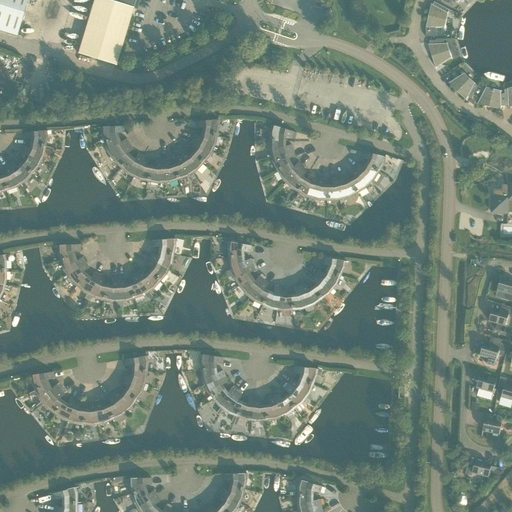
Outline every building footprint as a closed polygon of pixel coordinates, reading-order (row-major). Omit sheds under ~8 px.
[(27,0),(0,0),(0,30),(17,35),(27,0)] [(93,0),(77,53),(116,65),(133,7),(135,0),(93,0)] [(433,4),(431,4),(426,28),(445,27),(448,12),(445,11),(447,8),(435,2),(433,4)] [(445,43),(444,39),(430,40),(430,44),(428,44),(436,67),(452,57),(447,43),(445,43)] [(475,83),(464,73),(448,83),(466,100),(468,96),(471,98),(475,89),(477,85),(475,83)] [(504,106),(504,93),(501,94),(501,90),(486,87),(477,103),(501,109),(501,106),(504,106)] [(202,132),(217,135),(219,126),(218,119),(196,121),(196,127),(203,127),(202,132)] [(269,131),(269,141),(284,141),(284,136),(291,138),(293,131),(271,125),(268,125),(267,127),(270,128),(269,131)] [(104,142),(118,137),(117,133),(124,132),(123,126),(100,127),(101,133),(103,140),(100,141),(101,144),(104,143),(104,142)] [(31,138),(31,143),(45,146),(47,137),(47,134),(51,134),(51,130),(47,131),(47,130),(24,132),(24,138),(31,138)] [(215,144),(217,135),(202,132),(201,137),(195,134),(192,139),(212,150),(216,151),(217,149),(214,147),(215,144)] [(120,142),(118,137),(104,142),(104,143),(107,151),(110,156),(129,144),(126,138),(120,142)] [(210,155),(212,150),(192,139),(189,145),(195,148),(192,152),(203,162),(210,155)] [(267,154),(267,157),(293,150),(291,144),(284,146),(284,141),(269,141),(269,150),(270,153),(267,154)] [(45,146),(31,143),(30,148),(23,145),(20,151),(43,162),(44,162),(45,159),(42,158),(43,155),(45,146)] [(119,171),(121,168),(121,167),(131,156),(127,153),(133,149),(129,144),(110,156),(114,161),(119,166),(117,169),(119,171)] [(197,169),(203,162),(192,152),(189,156),(185,150),(180,154),(194,176),(197,174),(195,171),(197,169)] [(272,162),(277,170),(290,163),(287,158),(294,157),(293,150),(267,157),(268,160),(271,159),(272,162)] [(42,164),(43,162),(20,151),(17,156),(24,159),(21,163),(35,176),(37,174),(34,171),(38,166),(40,163),(42,164)] [(365,164),(378,171),(383,163),(385,157),(363,151),(361,157),(368,159),(365,164)] [(128,174),(133,176),(143,156),(138,153),(134,160),(131,156),(121,167),(121,168),(128,174)] [(192,177),(194,176),(180,154),(174,157),(178,163),(173,165),(178,179),(187,176),(190,174),(192,177)] [(139,179),(148,181),(151,166),(146,165),(149,159),(143,156),(133,176),(134,177),(131,182),(134,183),(136,178),(139,179)] [(169,182),(178,179),(173,165),(169,166),(168,159),(162,160),(163,182),(164,182),(169,182)] [(164,187),(164,182),(163,182),(162,160),(155,160),(156,167),(151,166),(148,181),(157,183),(161,183),(161,187),(164,187)] [(35,176),(21,163),(17,167),(13,161),(8,165),(21,184),(26,180),(30,175),(33,178),(35,176)] [(286,183),(302,167),(298,162),(292,167),(290,163),(277,170),(281,178),(284,181),(281,183),(283,185),(286,183)] [(374,179),(378,171),(365,164),(363,168),(358,163),(353,167),(369,184),(374,179)] [(21,184),(8,165),(3,168),(7,174),(2,176),(7,190),(16,187),(21,184)] [(307,171),(302,167),(286,183),(290,187),(298,192),(306,179),(301,176),(307,171)] [(354,177),(349,179),(357,193),(357,192),(365,188),(369,184),(353,167),(349,172),(354,177)] [(312,198),(318,176),(312,174),(310,181),(306,179),(298,192),(306,197),(309,197),(308,201),(312,202),(313,199),(312,198)] [(357,193),(349,179),(345,182),(343,175),(337,176),(343,199),(348,197),(355,194),(356,197),(359,195),(357,192),(357,193)] [(327,200),(327,185),(322,185),(324,178),(318,176),(312,198),(313,199),(318,200),(324,200),(324,203),(328,203),(328,200),(327,200)] [(343,199),(337,176),(331,178),(332,185),(327,185),(327,200),(328,200),(337,200),(339,199),(341,204),(344,204),(343,199)] [(509,185),(503,185),(503,196),(493,196),(492,212),(508,213),(508,211),(511,210),(511,183),(509,183),(509,185)] [(158,251),(173,254),(175,245),(175,243),(180,243),(180,238),(175,239),(152,240),(152,247),(160,246),(158,251)] [(227,248),(228,257),(243,256),(243,251),(250,252),(251,245),(228,241),(227,248)] [(57,251),(60,260),(75,256),(73,251),(80,251),(80,244),(57,245),(57,251)] [(148,258),(168,269),(171,263),(173,254),(158,251),(157,256),(151,253),(148,258)] [(75,256),(60,260),(63,269),(66,274),(86,262),(82,257),(76,261),(75,256)] [(243,256),(228,257),(229,266),(231,272),(253,264),(250,258),(244,261),(243,256)] [(326,269),(340,276),(344,267),(345,261),(322,257),(321,264),(328,265),(326,269)] [(148,271),(159,281),(166,274),(168,269),(148,258),(145,264),(152,267),(148,271)] [(86,262),(66,274),(70,279),(77,286),(87,275),(83,271),(89,267),(86,262)] [(253,264),(231,272),(233,278),(239,285),(251,277),(248,273),(255,270),(253,264)] [(148,291),(153,288),(159,281),(148,271),(145,275),(141,269),(136,272),(148,291)] [(314,274),(332,289),(336,284),(340,276),(326,269),(324,274),(319,269),(314,274)] [(87,275),(77,286),(84,292),(87,294),(85,297),(87,298),(100,274),(94,272),(91,278),(87,275)] [(151,295),(148,291),(136,272),(130,276),(134,282),(129,284),(134,298),(143,295),(146,293),(148,296),(151,295)] [(100,274),(87,298),(90,300),(92,296),(95,297),(104,299),(107,285),(102,284),(105,277),(100,274)] [(312,287),(321,299),(328,294),(332,289),(314,274),(310,279),(316,284),(312,287)] [(251,277),(239,285),(244,293),(249,297),(264,279),(259,275),(254,281),(251,277)] [(107,285),(104,299),(113,301),(116,301),(116,305),(119,304),(118,278),(111,279),(112,286),(107,285)] [(118,278),(119,304),(123,304),(122,301),(125,301),(134,298),(129,284),(125,285),(124,278),(118,278)] [(264,279),(249,297),(254,301),(262,305),(268,291),(264,289),(269,283),(264,279)] [(508,282),(500,280),(497,290),(506,292),(505,296),(507,299),(511,300),(511,280),(509,279),(508,282)] [(299,285),(307,307),(313,304),(321,299),(312,287),(308,290),(305,283),(299,285)] [(291,295),(292,310),(301,309),(307,307),(299,285),(293,287),(296,294),(291,295)] [(268,291),(262,305),(271,309),(277,310),(281,287),(274,286),(273,293),(268,291)] [(281,287),(277,310),(283,311),(292,310),(291,295),(286,295),(287,288),(281,287)] [(500,313),(492,311),(489,321),(497,323),(495,329),(504,331),(508,316),(509,313),(500,310),(500,313)] [(491,347),(483,345),(480,355),(488,357),(486,363),(495,365),(495,366),(503,339),(494,337),(491,347)] [(199,360),(200,370),(215,368),(214,363),(222,364),(222,357),(200,354),(195,354),(194,357),(199,358),(199,360)] [(132,370),(147,371),(147,362),(146,355),(124,359),(125,366),(132,364),(132,370)] [(299,378),(313,384),(316,375),(317,372),(321,373),(321,369),(294,366),(293,373),(301,373),(299,378)] [(215,368),(200,370),(202,379),(204,385),(225,376),(222,370),(216,373),(215,368)] [(122,378),(147,387),(148,385),(145,384),(146,380),(147,371),(132,370),(131,375),(124,372),(122,378)] [(31,381),(35,390),(49,384),(46,379),(54,378),(53,371),(30,375),(31,381)] [(225,376),(204,385),(206,390),(212,398),(224,389),(221,385),(228,382),(225,376)] [(487,380),(479,377),(477,387),(493,392),(492,395),(493,395),(496,382),(497,379),(488,377),(487,380)] [(124,391),(136,400),(142,392),(143,389),(146,390),(147,387),(122,378),(120,384),(127,387),(124,391)] [(287,384),(306,397),(309,392),(313,384),(299,378),(297,383),(291,378),(287,384)] [(511,385),(505,383),(504,387),(500,399),(501,399),(502,396),(511,399),(511,385)] [(49,384),(35,390),(39,399),(43,403),(60,389),(56,384),(51,388),(49,384)] [(285,396),(295,408),(302,402),(306,397),(287,384),(283,389),(289,393),(285,396)] [(224,389),(212,398),(218,405),(221,407),(219,410),(221,412),(237,391),(231,387),(227,393),(224,389)] [(60,389),(43,403),(47,408),(54,413),(63,401),(59,398),(64,394),(60,389)] [(111,393),(126,411),(131,407),(136,400),(124,391),(121,395),(116,389),(111,393)] [(237,391),(221,412),(221,413),(223,414),(225,411),(228,413),(237,416),(242,402),(237,401),(242,394),(237,391)] [(106,405),(113,419),(121,415),(126,411),(111,393),(106,397),(111,403),(106,405)] [(272,395),(282,416),(287,414),(295,408),(285,396),(281,399),(278,393),(272,395)] [(264,405),(267,420),(276,418),(282,416),(272,395),(266,398),(269,404),(264,405)] [(63,401),(54,413),(62,419),(68,421),(76,399),(70,397),(67,404),(63,401)] [(251,420),(254,398),(248,397),(247,404),(242,402),(237,416),(245,420),(249,420),(248,424),(251,425),(252,420),(251,420)] [(260,398),(254,398),(251,420),(252,420),(257,421),(267,420),(264,405),(259,406),(260,398)] [(76,399),(68,421),(73,423),(83,424),(84,409),(79,409),(82,402),(76,399)] [(94,401),(98,424),(104,423),(113,419),(106,405),(102,407),(101,400),(94,401)] [(84,409),(83,424),(92,425),(98,424),(94,401),(88,402),(89,409),(84,409)] [(494,422),(495,419),(486,418),(485,421),(482,433),(483,434),(483,431),(492,432),(491,437),(499,439),(502,424),(494,422)] [(484,462),(476,460),(475,463),(473,467),(467,466),(466,473),(472,475),(471,475),(472,475),(473,473),(489,477),(491,468),(495,478),(504,469),(502,468),(492,466),(492,467),(484,465),(484,462)] [(231,480),(230,485),(244,489),(246,479),(246,473),(223,474),(223,481),(231,480)] [(131,493),(146,489),(144,484),(152,484),(151,477),(128,478),(128,484),(131,493)] [(297,495),(312,495),(312,490),(319,492),(321,486),(299,479),(297,486),(297,495)] [(244,489),(230,485),(229,490),(222,487),(219,493),(239,503),(242,498),(244,489)] [(62,502),(77,502),(77,493),(75,487),(53,493),(55,499),(62,497),(62,502)] [(137,508),(157,495),(153,490),(147,494),(146,489),(131,493),(134,502),(137,508)] [(239,503),(219,493),(216,498),(223,502),(219,505),(226,511),(233,511),(237,509),(239,503)] [(153,511),(158,508),(154,505),(160,501),(157,495),(137,508),(140,511),(153,511)] [(298,510),(321,505),(319,499),(312,500),(312,495),(297,495),(297,504),(298,510)] [(53,511),(54,511),(76,511),(77,511),(77,502),(62,502),(62,507),(55,505),(53,511)] [(226,511),(219,505),(216,509),(212,503),(206,506),(210,511),(226,511)]
